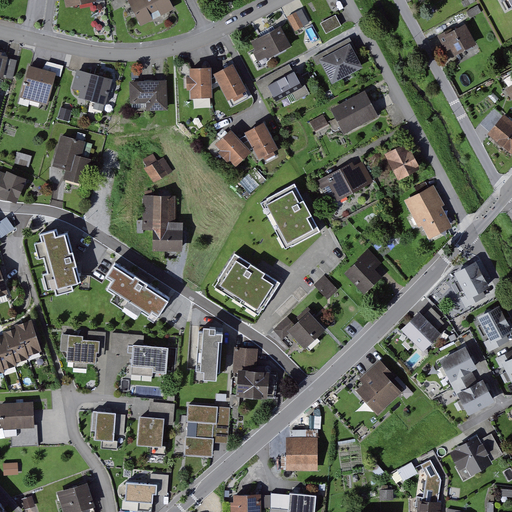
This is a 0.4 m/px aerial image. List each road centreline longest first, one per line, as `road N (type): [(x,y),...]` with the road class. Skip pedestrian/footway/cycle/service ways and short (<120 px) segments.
road 1 (residential): [(317,389),(228,316),(69,216),(0,204)]
road 2 (residential): [(281,0),(224,29),(154,50),(102,52),(0,28)]
road 3 (residential): [(347,0),(472,235)]
road 4 (residential): [(506,194),(401,0)]
road 5 (residential): [(317,389),(472,235)]
road 6 (residential): [(179,511),(317,389)]
road 7 (residential): [(66,383),(72,425),(107,481),(113,511)]
